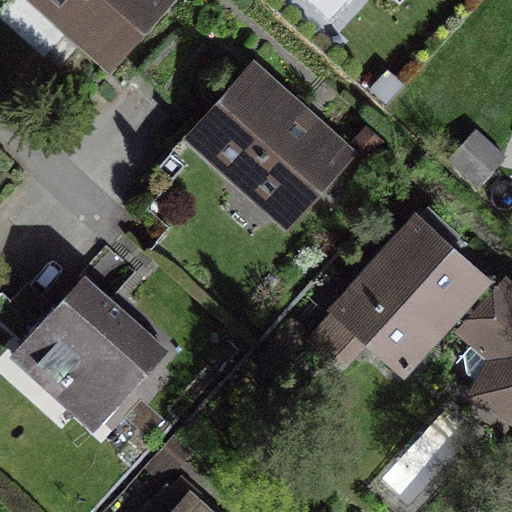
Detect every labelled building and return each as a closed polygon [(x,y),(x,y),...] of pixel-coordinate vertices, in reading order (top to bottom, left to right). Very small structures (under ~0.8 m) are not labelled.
[(159,0),(41,0),(107,58),(159,0)] [(178,30),(140,70),(160,88),(197,48),(178,30)] [(219,69),(197,48),(160,88),(182,109),(219,69)] [(343,153),(255,74),(197,138),(285,217),(343,153)] [(476,128),(448,159),(477,186),(506,156),(476,128)] [(482,275),(419,219),(312,340),(341,365),(366,336),(401,367),(449,314),(482,275)] [(511,290),(495,275),(482,275),(449,314),(476,339),(465,351),(469,372),(481,382),(476,393),(511,413),(511,290)] [(163,349),(85,280),(48,320),(17,292),(0,311),(0,355),(9,363),(26,344),(59,374),(56,378),(103,420),(133,388),(130,385),(163,349)] [(201,511),(171,485),(146,511),(201,511)]
